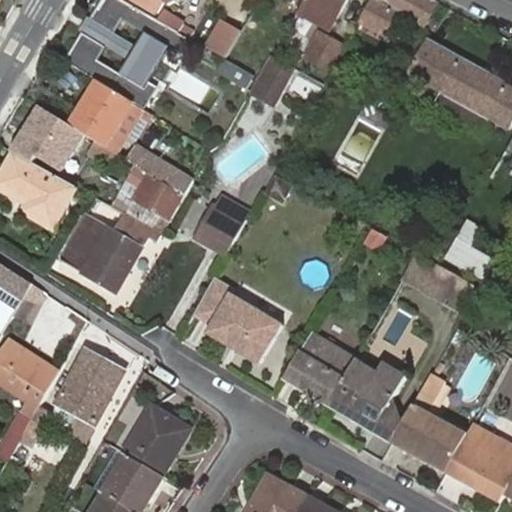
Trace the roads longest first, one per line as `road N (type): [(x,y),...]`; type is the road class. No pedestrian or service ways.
road 1 (residential): [(429,511),(256,417)]
road 2 (residential): [(0,248),(162,350)]
